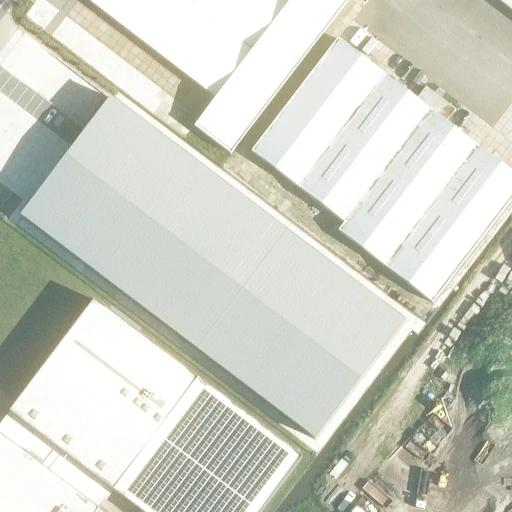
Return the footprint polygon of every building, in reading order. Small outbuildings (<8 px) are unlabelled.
[(88,0),(88,2),(215,99),(194,127),(230,155),(347,0),(88,0)] [(511,0),(494,0),(511,13),(511,0)] [(304,193),(387,79),(336,40),(251,152),(304,193)] [(387,79),(304,193),(343,223),(337,231),(366,253),(454,130),(445,123),(454,111),(425,88),(415,100),(387,79)] [(414,329),(119,105),(32,225),(327,449),(414,329)] [(511,174),(454,130),(366,253),(431,304),(511,198),(511,174)] [(93,300),(9,413),(113,491),(198,379),(93,300)] [(0,511),(101,511),(0,435),(0,511)]
